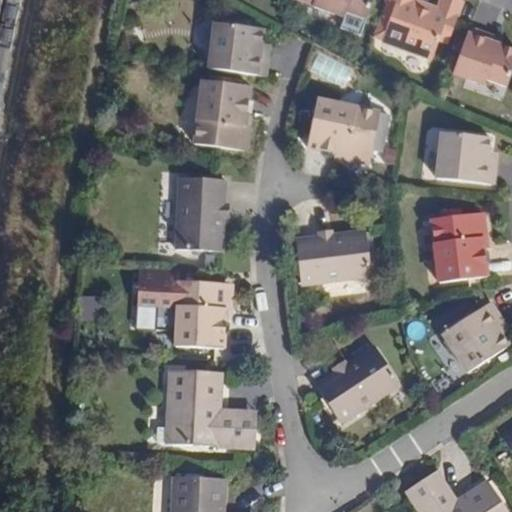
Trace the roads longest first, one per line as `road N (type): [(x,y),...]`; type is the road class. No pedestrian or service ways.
road 1 (residential): [(302,492),(266,271),(283,87)]
road 2 (residential): [(511,381),(352,481),(302,492)]
